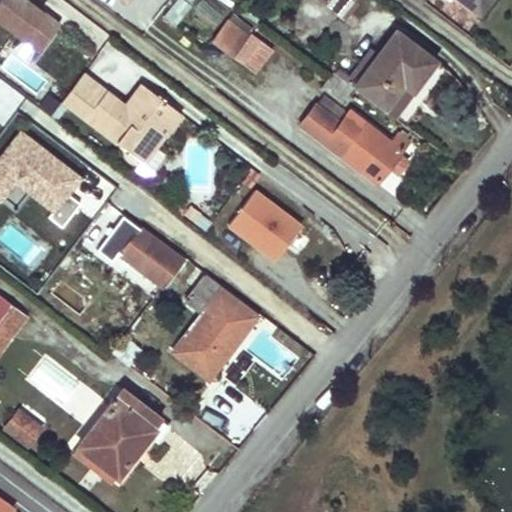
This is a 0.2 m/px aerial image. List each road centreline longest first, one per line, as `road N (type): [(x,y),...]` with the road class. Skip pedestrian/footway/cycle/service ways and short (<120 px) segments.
road 1 (residential): [(95,0),(419,241)]
road 2 (residential): [(213,511),(419,241)]
road 3 (residential): [(419,241),(511,131)]
